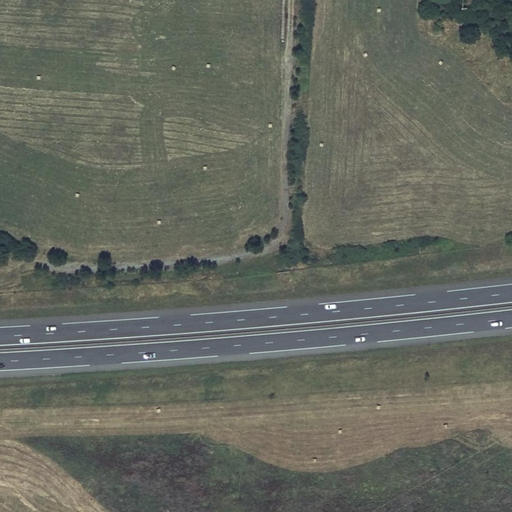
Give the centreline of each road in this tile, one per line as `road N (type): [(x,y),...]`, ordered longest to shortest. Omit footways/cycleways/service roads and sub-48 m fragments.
road 1 (trunk): [(0,361),(511,317)]
road 2 (trunk): [(511,292),(0,334)]
